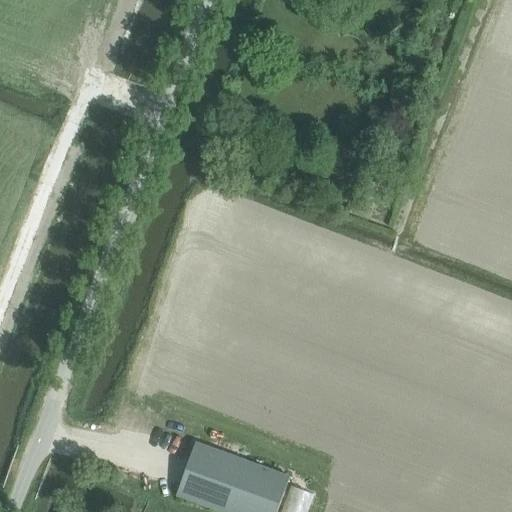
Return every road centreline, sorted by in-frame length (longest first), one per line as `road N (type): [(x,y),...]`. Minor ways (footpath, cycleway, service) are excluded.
road 1 (unclassified): [(15,511),(209,0)]
road 2 (track): [(101,88),(84,92),(0,312)]
